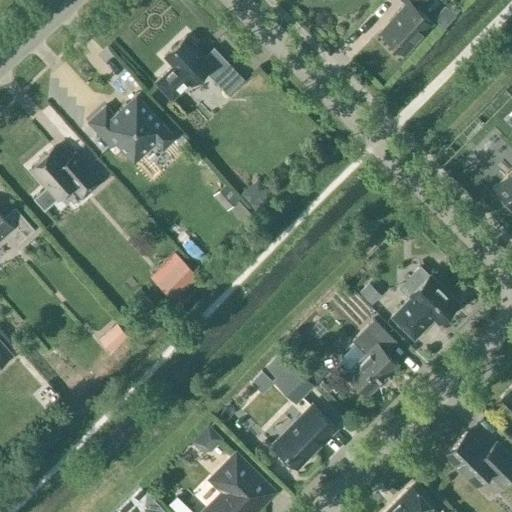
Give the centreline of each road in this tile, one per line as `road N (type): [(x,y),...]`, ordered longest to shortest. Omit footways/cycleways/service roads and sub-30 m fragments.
road 1 (unclassified): [(511,273),(237,0)]
road 2 (residential): [(319,511),(511,315)]
